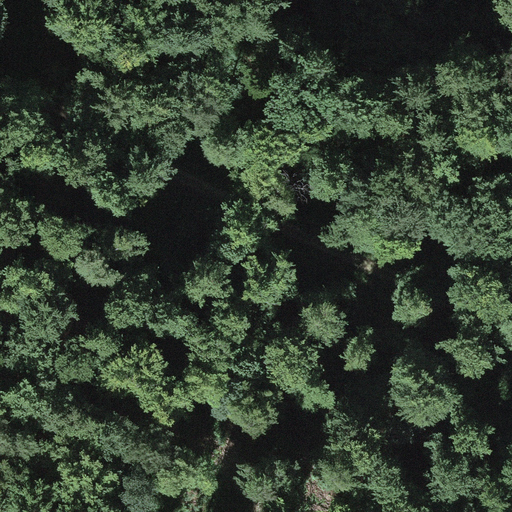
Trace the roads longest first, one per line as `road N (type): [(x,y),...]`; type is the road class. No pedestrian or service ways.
road 1 (track): [(0,80),(511,335)]
road 2 (track): [(307,232),(511,408)]
